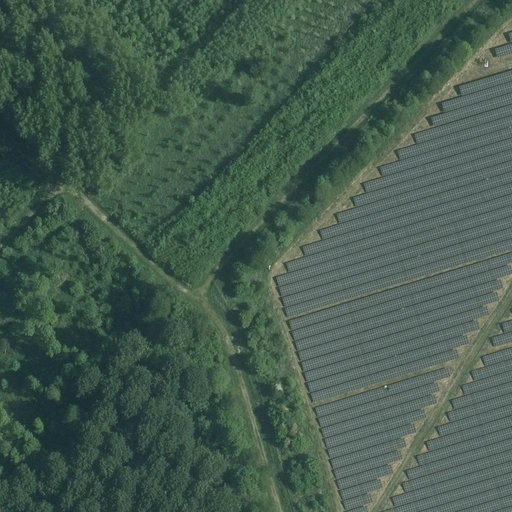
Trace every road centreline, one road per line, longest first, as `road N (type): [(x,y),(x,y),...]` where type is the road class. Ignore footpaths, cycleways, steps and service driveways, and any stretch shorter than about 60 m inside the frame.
road 1 (track): [(195,297),(475,0)]
road 2 (track): [(0,245),(53,192),(74,193),(195,297)]
road 3 (track): [(195,297),(226,338),(277,511)]
